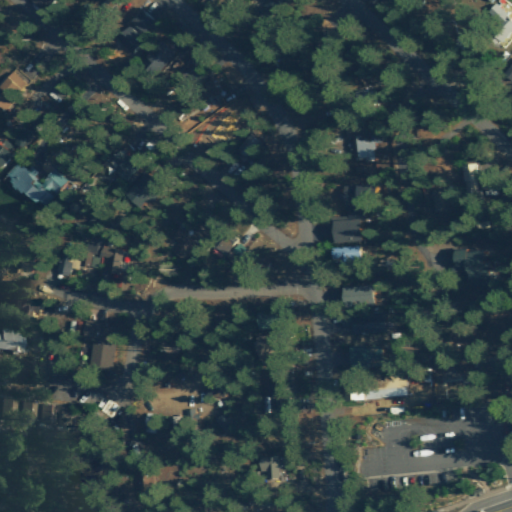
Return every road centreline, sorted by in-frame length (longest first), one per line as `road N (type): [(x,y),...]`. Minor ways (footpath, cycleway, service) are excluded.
road 1 (residential): [(329,511),(290,150),(262,98),(174,0)]
road 2 (residential): [(306,255),(213,187),(19,0)]
road 3 (residential): [(307,285),(163,293),(129,304),(109,393)]
road 4 (residential): [(345,0),(511,159)]
